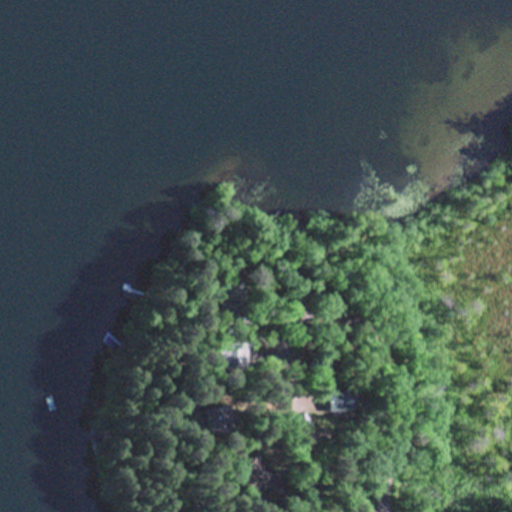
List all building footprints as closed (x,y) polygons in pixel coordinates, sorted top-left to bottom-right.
[(242,279),(241,318),(217,317),(218,299),(223,299),(224,282),(224,278),(242,279)] [(299,280),(311,296),(296,306),(285,291),(299,280)] [(245,345),(245,364),(216,365),(216,360),(216,345),(225,345),(224,340),(243,340),(243,345),(245,345)] [(327,360),(324,373),(305,369),(307,356),(327,360)] [(345,389),(345,409),(323,409),(322,390),(345,389)] [(227,402),(229,411),(233,410),(234,419),(231,419),(233,429),(207,433),(207,432),(202,433),(199,416),(203,416),(202,406),(227,402)] [(103,420),(110,435),(94,443),(89,433),(95,430),(93,425),(103,420)] [(271,474),(264,482),(262,479),(253,489),(238,476),(242,472),(233,464),(248,447),(258,457),(256,460),(271,474)]
